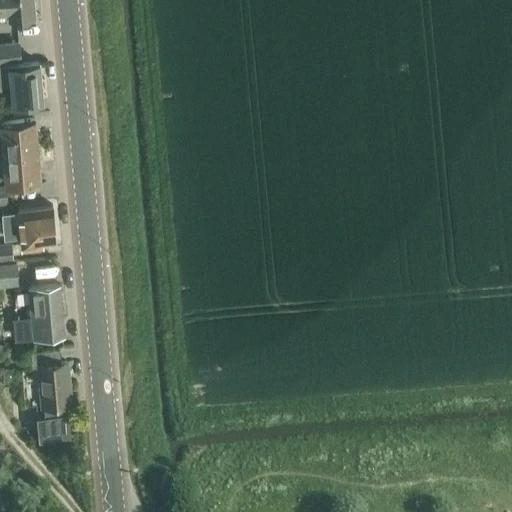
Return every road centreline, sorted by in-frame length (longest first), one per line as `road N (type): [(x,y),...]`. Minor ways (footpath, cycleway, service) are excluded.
road 1 (secondary): [(113,511),(67,0)]
road 2 (track): [(78,511),(0,418)]
